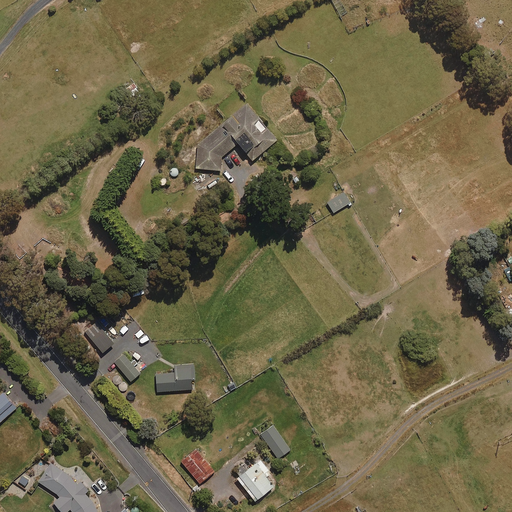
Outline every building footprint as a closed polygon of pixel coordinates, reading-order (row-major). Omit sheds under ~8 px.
[(131,96),(138,90),(136,89),(138,87),(133,81),(125,89),(129,93),(131,96)] [(253,159),(277,140),(246,103),(197,144),(196,168),(221,170),(221,156),(239,142),(253,159)] [(333,212),(350,203),(344,192),(327,202),(333,212)] [(131,381),(140,373),(124,354),(115,362),(131,381)] [(192,378),(195,378),(194,364),(175,365),(175,372),(156,373),(157,391),(192,389),(192,378)] [(0,421),(16,408),(3,392),(0,395),(0,421)] [(278,458),(290,449),(273,425),(261,434),(278,458)] [(199,483),(214,471),(196,449),(181,461),(199,483)] [(264,478),(270,473),(259,460),(236,479),(254,502),(272,487),(264,478)] [(88,489),(79,481),(79,482),(77,484),(71,476),(52,463),(39,481),(60,496),(54,504),(65,511),(67,511),(71,507),(73,511),(97,511),(90,498),(85,494),(88,489)] [(24,487),(29,480),(23,476),(18,482),(24,487)]
